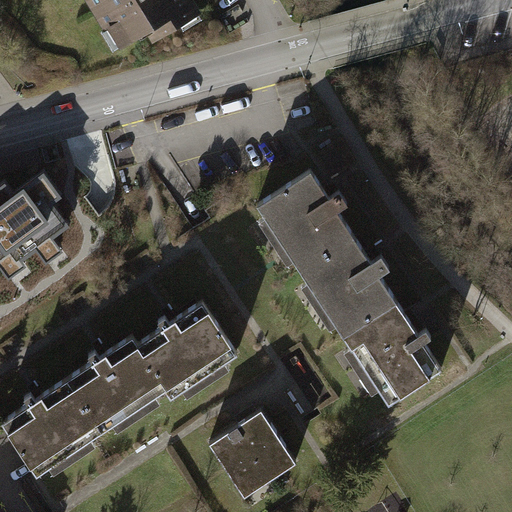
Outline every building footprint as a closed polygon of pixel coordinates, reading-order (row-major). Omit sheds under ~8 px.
[(176,0),(84,0),(113,47),(180,6),(176,0)] [(511,106),(488,123),(511,157),(511,156),(511,106)] [(0,266),(1,266),(8,277),(25,265),(21,259),(37,247),(45,260),(60,249),(51,235),(68,223),(53,201),(63,194),(44,168),(13,190),(5,178),(0,182),(0,266)] [(315,172),(253,213),(370,392),(386,382),(396,396),(424,378),(406,351),(424,339),(409,316),(368,254),(330,195),(315,172)] [(32,390),(0,411),(0,424),(37,481),(242,346),(199,281),(154,310),(91,351),(32,390)] [(258,401),(206,435),(240,487),(293,453),(258,401)]
